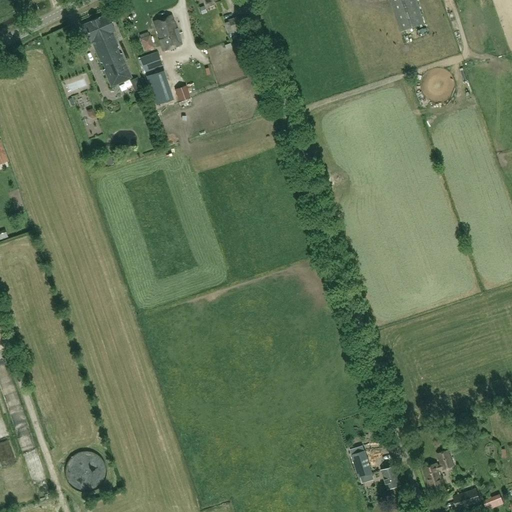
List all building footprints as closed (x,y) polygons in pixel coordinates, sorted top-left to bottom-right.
[(424,23),(416,0),(390,0),(401,31),(424,23)] [(91,40),(101,63),(103,63),(105,68),(104,70),(111,87),(132,78),(121,54),(119,54),(117,49),(118,47),(112,32),(115,31),(108,14),(82,25),(89,42),(91,40)] [(172,15),(153,21),(160,40),(159,40),(163,51),(181,45),(172,15)] [(228,20),(228,21),(223,23),(227,35),(232,33),(233,36),(243,32),(238,17),(228,20)] [(150,35),(140,38),(145,51),(154,48),(150,35)] [(157,51),(139,58),(146,72),(162,66),(157,51)] [(164,71),(147,76),(156,105),(173,99),(164,71)] [(174,89),(178,101),(191,97),(186,85),(174,89)] [(93,108),(87,110),(89,117),(92,118),(96,117),(93,108)] [(351,455),(358,478),(372,474),(365,451),(351,455)] [(441,465),(437,467),(436,464),(423,469),(430,490),(443,486),(438,470),(442,469),(443,471),(453,467),(448,451),(437,454),(441,465)] [(395,466),(382,471),(388,490),(401,485),(395,466)] [(453,497),(457,509),(481,501),(477,489),(453,497)] [(494,505),(491,497),(483,500),(486,508),(494,505)]
